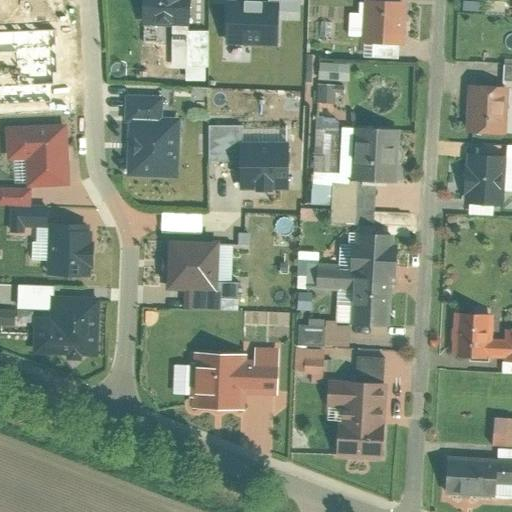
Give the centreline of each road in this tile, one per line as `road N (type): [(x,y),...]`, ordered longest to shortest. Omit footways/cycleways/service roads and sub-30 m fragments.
road 1 (residential): [(409,511),(439,0)]
road 2 (residential): [(128,225),(92,166),(88,0)]
road 3 (residential): [(120,407),(315,498)]
road 4 (residential): [(120,407),(128,225)]
road 5 (residential): [(0,361),(120,407)]
